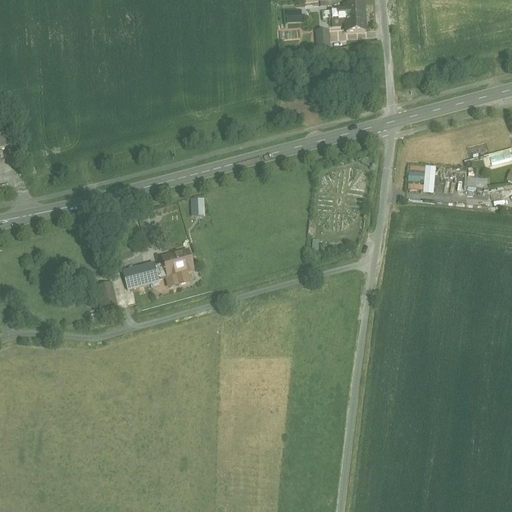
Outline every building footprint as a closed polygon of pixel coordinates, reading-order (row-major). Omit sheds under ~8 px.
[(363,6),(345,8),(345,12),(345,22),(346,34),(365,33),(363,6)] [(345,12),(331,13),(331,25),(339,25),(339,22),(345,22),(345,12)] [(328,32),(316,33),(317,54),(329,51),(328,32)] [(0,148),(9,146),(2,125),(0,125),(0,148)] [(492,166),(511,162),(511,151),(490,155),(492,166)] [(467,179),(466,187),(486,190),(487,182),(467,179)] [(0,196),(10,195),(8,185),(0,186),(0,196)] [(204,199),(190,200),(191,218),(205,217),(204,199)] [(188,253),(173,257),(174,260),(163,263),(163,266),(155,268),(158,283),(193,273),(188,253)] [(154,266),(122,274),(127,292),(159,283),(158,283),(155,268),(154,266)] [(110,284),(97,288),(103,311),(116,307),(110,284)]
